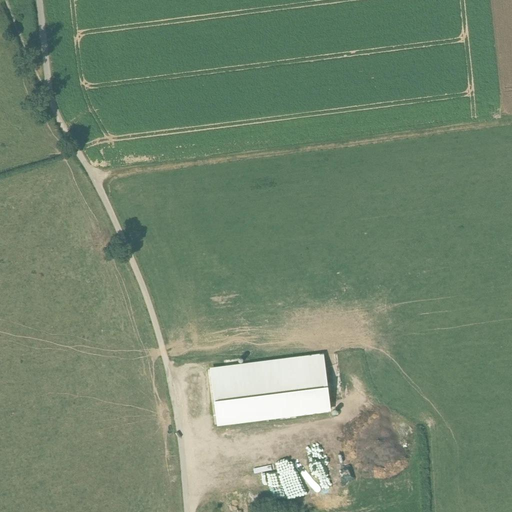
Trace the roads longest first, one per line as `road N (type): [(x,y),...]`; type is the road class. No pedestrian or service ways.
road 1 (track): [(187,511),(174,389),(153,317),(93,175),(50,100)]
road 2 (track): [(93,175),(511,122)]
